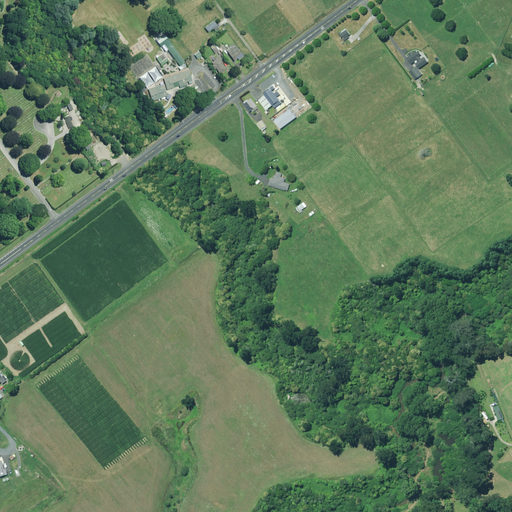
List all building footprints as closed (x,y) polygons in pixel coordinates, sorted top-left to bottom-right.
[(218,28),(213,21),(205,28),(208,32),(213,29),(215,31),(218,28)] [(351,35),(346,29),(339,34),(345,41),(349,38),(349,36),(351,35)] [(185,61),(172,43),(166,47),(180,65),(185,61)] [(225,49),(222,44),(217,47),(216,45),(211,49),(215,54),(220,50),(221,52),(225,49)] [(238,60),(243,56),(236,46),(233,49),(232,48),(226,51),(234,61),(237,59),(238,60)] [(422,55),(419,51),(418,52),(417,51),(414,54),(413,52),(409,54),(411,56),(408,58),(412,64),(415,62),(420,69),(429,62),(425,57),(423,59),(421,56),(422,55)] [(194,55),(197,59),(199,58),(201,60),(203,59),(198,52),(194,55)] [(160,56),(157,57),(163,65),(169,61),(167,58),(163,61),(160,56)] [(222,63),(218,58),(211,63),(213,65),(212,66),(214,69),(216,69),(219,74),(225,70),(221,64),(222,63)] [(161,78),(155,67),(147,72),(154,82),(161,78)] [(423,75),(417,67),(410,72),(416,80),(423,75)] [(189,70),(165,78),(169,90),(193,82),(189,70)] [(153,84),(146,73),(139,77),(146,88),(153,84)] [(164,85),(149,89),(153,102),(168,97),(164,85)] [(283,102),(275,91),(261,101),(269,112),(283,102)] [(258,108),(253,100),(246,105),(252,113),(258,108)] [(64,110),(59,112),(66,128),(71,126),(64,110)] [(299,119),(292,110),(277,121),(284,131),(299,119)] [(257,124),(261,130),(262,130),(263,131),(268,128),(262,120),(259,123),(257,124)] [(271,178),(269,186),(285,191),(286,190),(288,191),(290,184),(284,183),(285,179),(281,177),(282,174),(278,173),(276,176),(275,176),(274,179),(271,178)] [(307,206),(304,202),(297,208),(301,214),(303,212),(302,210),(307,206)] [(17,466),(20,464),(15,457),(18,455),(16,452),(10,457),(17,466)]
